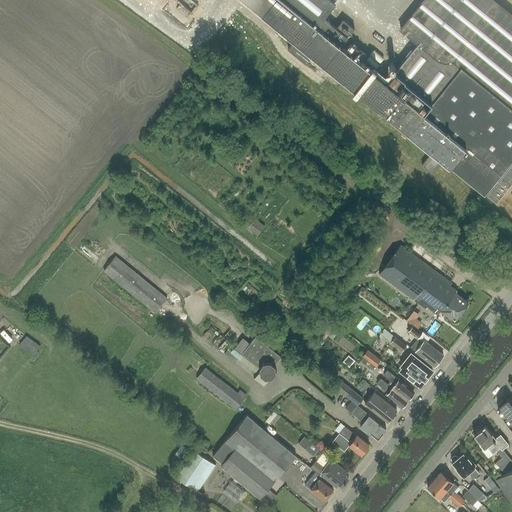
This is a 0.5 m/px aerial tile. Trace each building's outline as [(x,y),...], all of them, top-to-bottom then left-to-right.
[(198,0),(205,5),(216,2),(217,8),(220,4),(223,14),(226,17),(229,12),(228,7),(231,4),(229,3),(230,0),(198,0)] [(511,13),(495,0),(424,0),(422,3),(401,29),(419,43),(387,82),(342,46),(355,29),(344,20),(337,28),(324,18),(336,3),(332,0),(246,0),(262,12),(485,193),(492,184),(495,186),(487,195),(497,203),(511,184),(511,13)] [(488,221),(482,216),(479,219),(485,224),(488,221)] [(247,228),(257,236),(265,226),(255,218),(247,228)] [(455,320),(468,303),(455,292),(457,290),(450,285),(452,283),(400,245),(379,274),(426,309),(428,306),(435,311),(437,309),(440,312),(442,310),(455,320)] [(156,312),(167,298),(115,255),(103,269),(156,312)] [(406,314),(412,317),(418,307),(412,304),(406,314)] [(413,325),(408,331),(417,338),(422,332),(418,329),(413,325)] [(327,334),(333,338),(340,330),(334,326),(327,334)] [(18,345),(32,355),(38,346),(25,336),(18,345)] [(282,357),(256,336),(250,343),(243,337),(235,348),(244,355),(258,366),(258,367),(259,373),(254,379),(264,386),(271,377),(272,378),(273,377),(272,376),(275,372),(276,373),(277,372),(276,371),(276,364),(282,357)] [(391,343),(402,352),(407,346),(395,337),(391,343)] [(422,342),(415,351),(435,366),(444,355),(427,342),(424,340),(422,342)] [(363,356),(375,366),(381,359),(368,349),(363,356)] [(433,370),(413,355),(411,353),(401,365),(404,367),(401,371),(420,386),(433,370)] [(352,354),(346,361),(353,366),(358,359),(352,354)] [(239,390),(237,393),(205,367),(196,378),(235,410),(246,396),(239,390)] [(387,370),(384,375),(391,381),(389,384),(408,399),(410,397),(411,397),(413,394),(413,393),(414,392),(408,388),(407,386),(387,370)] [(381,378),(377,383),(388,391),(386,394),(391,398),(393,399),(402,406),(403,405),(405,405),(407,403),(406,401),(408,399),(389,384),(388,384),(381,378)] [(360,384),(366,389),(370,384),(363,379),(360,384)] [(337,388),(358,405),(363,398),(343,382),(337,388)] [(387,422),(396,410),(374,392),(364,404),(387,422)] [(511,401),(507,395),(496,404),(498,406),(497,406),(498,408),(499,407),(503,413),(502,414),(508,420),(511,416),(511,401)] [(379,437),(386,428),(351,400),(345,408),(360,419),(359,420),(363,423),(361,425),(368,431),(369,430),(372,432),(371,432),(377,437),(379,437)] [(214,403),(200,417),(207,423),(220,408),(214,403)] [(213,455),(222,463),(221,465),(260,498),(295,456),(247,415),(213,455)] [(511,460),(502,449),(508,444),(500,434),(497,437),(492,432),(492,433),(484,424),(472,433),(479,441),(480,444),(483,448),(481,450),(488,457),(496,450),(502,457),(496,462),(505,474),(495,480),(511,504),(511,460)] [(361,454),(369,444),(357,434),(356,435),(345,426),(332,441),(344,451),(349,445),(361,454)] [(305,449),(311,441),(305,436),(298,444),(305,449)] [(311,441),(305,449),(314,456),(320,448),(311,441)] [(177,475),(198,490),(217,464),(195,449),(177,475)] [(473,477),(479,472),(474,466),(475,465),(472,460),(470,461),(463,453),(458,457),(457,456),(456,455),(455,455),(454,455),(452,456),(451,458),(451,459),(452,460),(453,462),(452,462),(457,468),(456,469),(462,477),(468,471),(473,477)] [(315,462),(312,467),(337,487),(339,485),(342,487),(348,478),(346,476),(348,473),(332,460),(325,470),(315,462)] [(305,485),(323,499),(324,501),(333,490),(320,479),(322,476),(316,471),(305,485)] [(458,486),(453,482),(441,472),(434,479),(446,490),(451,494),(458,486)] [(484,480),(494,493),(499,489),(489,477),(484,480)] [(451,494),(446,490),(434,479),(427,487),(440,498),(444,502),(449,497),(451,494)] [(474,484),(469,491),(478,499),(484,493),(474,484)] [(261,500),(268,505),(276,496),(270,490),(261,500)] [(454,502),(459,495),(454,491),(451,494),(449,497),(454,502)] [(478,499),(469,491),(464,496),(473,505),(478,499)] [(465,500),(459,495),(454,502),(459,506),(465,500)]
